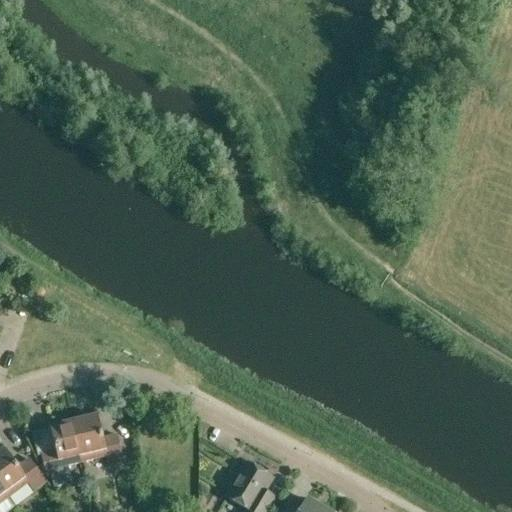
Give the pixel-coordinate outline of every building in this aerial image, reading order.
[(73,422),(83,462),(105,457),(108,467),(124,463),(116,434),(102,438),(97,417),(73,422)] [(51,477),(53,487),(62,486),(68,478),(69,472),(67,466),(83,462),(73,422),(49,428),(54,449),(40,453),(46,478),(51,477)] [(0,453),(0,487),(8,498),(27,484),(33,492),(46,483),(28,459),(16,468),(4,451),(0,453)] [(243,511),(268,511),(275,500),(263,493),(272,479),(246,464),(237,479),(230,475),(223,487),(230,491),(225,498),(245,509),(243,511)] [(0,504),(8,498),(0,487),(0,504)] [(326,511),(307,500),(299,511),(289,511),(285,509),(283,511),(326,511)]
